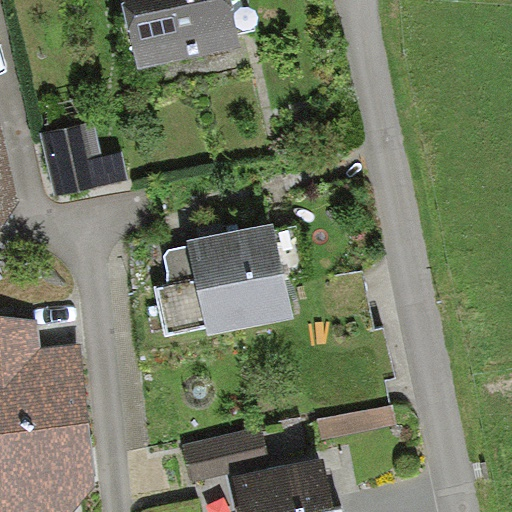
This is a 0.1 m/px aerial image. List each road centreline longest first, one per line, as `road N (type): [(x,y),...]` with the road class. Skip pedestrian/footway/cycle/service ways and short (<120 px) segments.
road 1 (residential): [(358,0),(454,511)]
road 2 (residential): [(86,228),(116,511)]
